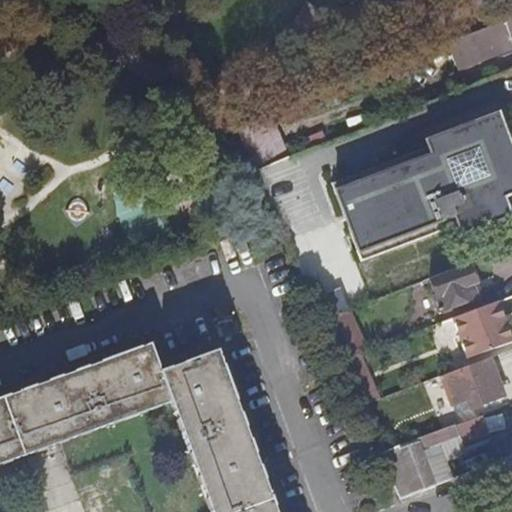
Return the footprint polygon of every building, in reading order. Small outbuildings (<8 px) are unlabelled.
[(511,17),(450,41),(456,66),(460,68),(511,46),(511,17)] [(291,157),(271,110),(234,125),(254,170),(255,171),(291,157)] [(501,198),(511,193),(511,134),(505,137),(497,114),(433,140),(426,146),(427,148),(331,184),(357,252),(440,221),(453,216),(501,198)] [(509,217),(501,198),(453,216),(460,235),(509,217)] [(440,221),(357,252),(360,261),(443,230),(440,221)] [(476,284),(469,264),(428,279),(434,296),(430,298),(436,313),(475,298),(471,286),(476,284)] [(511,342),(497,302),(452,319),(451,319),(466,359),(511,342)] [(367,351),(348,309),(320,320),(338,361),(367,351)] [(0,400),(0,464),(171,403),(160,374),(150,346),(0,400)] [(274,511),(217,353),(160,374),(171,403),(210,511),(274,511)] [(502,396),(489,359),(441,377),(452,405),(467,399),(470,408),(502,396)] [(452,426),(460,423),(455,409),(430,419),(435,432),(452,426)] [(417,439),(397,446),(387,450),(379,453),(400,498),(434,485),(421,449),(457,435),(460,442),(488,431),(482,414),(460,423),(452,426),(435,432),(417,439)] [(375,443),(379,453),(387,450),(383,440),(375,443)]
